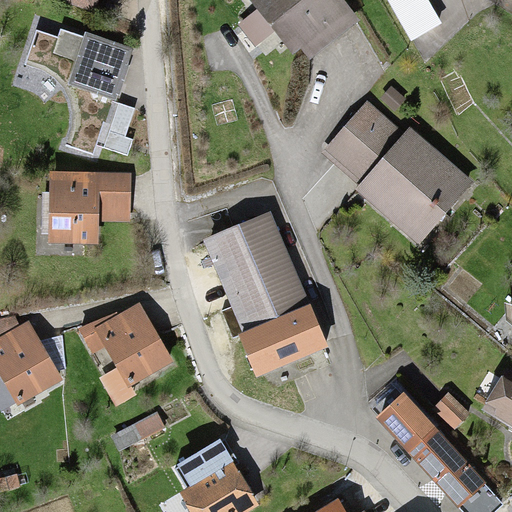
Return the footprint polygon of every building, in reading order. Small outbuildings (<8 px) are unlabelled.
[(60,0),(60,2),(89,10),(91,0),(60,0)] [(246,0),(288,52),(299,43),(307,54),(353,18),(338,0),(246,0)] [(74,122),(67,145),(95,155),(129,56),(58,31),(57,40),(34,33),(25,64),(45,73),(63,89),(72,105),(74,122)] [(367,100),(319,157),(422,244),(470,187),(367,100)] [(86,183),(47,182),(47,243),(92,244),(92,220),(126,221),(127,176),(86,175),(86,183)] [(273,214),(202,242),(246,353),(318,325),(273,214)] [(136,305),(90,333),(126,391),(172,363),(136,305)] [(25,322),(0,336),(0,383),(14,409),(60,383),(25,322)] [(511,380),(502,375),(482,407),(511,425),(511,380)] [(410,455),(439,430),(404,391),(376,417),(410,455)] [(468,419),(448,395),(431,410),(451,434),(468,419)] [(482,484),(485,482),(439,430),(410,455),(457,507),(482,484)] [(228,465),(178,494),(188,511),(246,511),(253,508),(228,465)] [(482,484),(457,507),(462,511),(493,511),(500,505),(482,484)] [(340,511),(335,502),(318,511),(340,511)]
